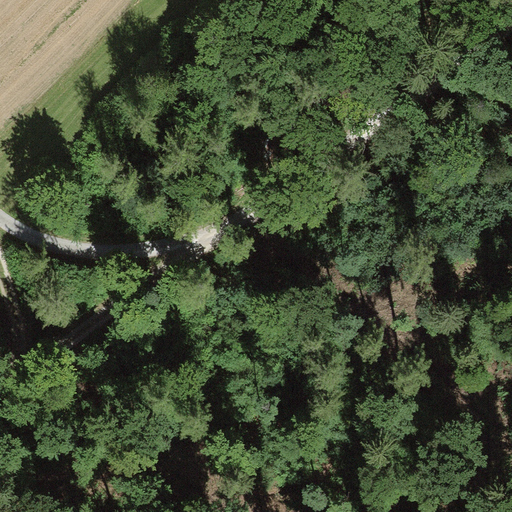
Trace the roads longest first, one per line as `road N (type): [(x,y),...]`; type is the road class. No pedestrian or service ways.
road 1 (track): [(511,29),(0,396)]
road 2 (track): [(0,223),(41,246),(130,252),(208,243)]
